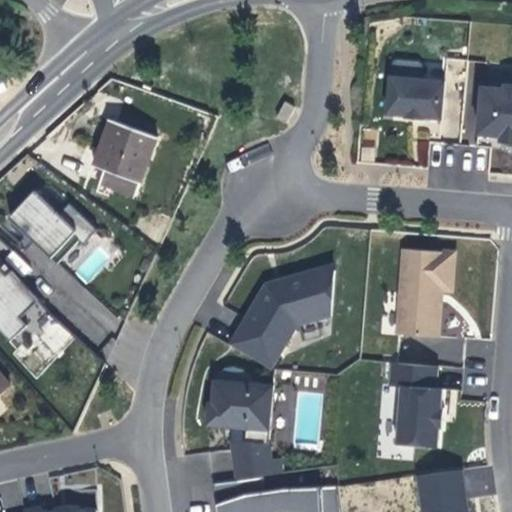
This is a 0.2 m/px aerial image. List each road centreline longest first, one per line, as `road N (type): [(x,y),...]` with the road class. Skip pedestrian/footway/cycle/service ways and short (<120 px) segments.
road 1 (residential): [(271,187),(232,220),(165,334),(148,438)]
road 2 (residential): [(271,187),(511,208)]
road 3 (residential): [(325,1),(322,91),(308,133),(271,187)]
road 4 (residential): [(511,311),(501,436),(511,496)]
road 5 (residential): [(148,438),(0,468)]
